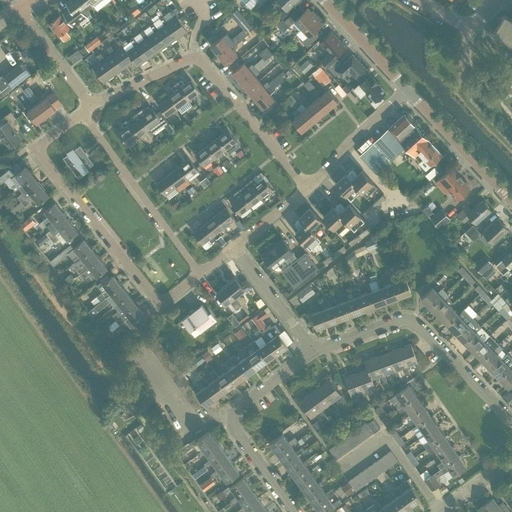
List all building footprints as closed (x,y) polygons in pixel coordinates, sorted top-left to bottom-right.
[(70,7),(63,12),(73,26),(91,13),(87,8),(81,0),(68,0),(66,2),(70,7)] [(299,0),(278,0),(286,8),(276,18),(279,22),(289,12),(288,11),(299,0)] [(229,5),(217,19),(223,24),(235,10),(229,5)] [(153,6),(148,10),(151,15),(157,11),(153,6)] [(283,19),(277,25),(283,32),(289,26),(293,23),(299,30),(299,31),(302,28),(316,15),(313,10),(311,11),(308,8),(305,11),(300,6),(284,21),(283,19)] [(170,12),(164,16),(169,22),(167,24),(177,39),(188,31),(178,17),(179,16),(177,14),(174,9),(170,12)] [(511,18),(505,14),(494,31),(511,42),(511,18)] [(51,24),(49,25),(54,32),(56,31),(60,36),(60,35),(64,41),(70,36),(66,30),(70,28),(60,15),(50,23),(51,24)] [(299,30),(296,33),(303,40),(303,41),(308,46),(323,31),(319,26),(322,23),(319,20),(320,19),(316,15),(302,28),(299,31),(299,30)] [(160,19),(154,23),(158,29),(157,31),(167,46),(177,39),(167,24),(169,22),(164,16),(161,18),(160,19)] [(243,29),(237,34),(242,39),(247,35),(245,32),(251,27),(244,18),(238,23),(243,29)] [(150,26),(144,30),(148,36),(147,38),(157,53),(167,46),(157,31),(158,29),(154,23),(150,26)] [(141,33),(134,37),(138,43),(137,45),(147,60),(157,53),(147,38),(148,36),(144,30),(141,33)] [(347,47),(332,31),(324,39),(323,38),(319,42),(328,53),(321,60),(321,61),(319,62),(326,69),(328,67),(337,59),(336,57),(338,55),(347,47)] [(222,36),(211,45),(218,54),(234,41),(232,39),(230,37),(227,32),(222,36)] [(237,34),(232,39),(234,41),(237,44),(242,39),(237,34)] [(98,36),(86,45),(90,50),(102,42),(98,36)] [(134,37),(131,40),(134,45),(127,50),(127,51),(134,61),(137,66),(147,60),(137,45),(138,43),(134,37)] [(121,48),(115,52),(113,53),(124,68),(134,61),(127,51),(127,50),(124,47),(126,46),(125,46),(123,42),(121,39),(117,42),(121,48)] [(258,43),(262,49),(268,44),(264,39),(258,43)] [(238,45),(237,44),(234,41),(218,54),(226,64),(238,54),(234,49),(238,45)] [(111,55),(105,59),(103,60),(113,75),(124,68),(113,53),(115,52),(111,46),(107,49),(111,55)] [(267,47),(259,53),(263,57),(265,56),(267,58),(273,53),(267,47)] [(28,48),(21,53),(27,61),(34,56),(28,48)] [(113,75),(103,60),(105,59),(101,53),(97,56),(101,62),(93,68),(97,73),(104,82),(113,75)] [(368,70),(353,54),(342,64),(337,59),(328,67),(336,75),(339,72),(343,76),(348,72),(357,81),(358,81),(360,78),(368,70)] [(267,58),(265,56),(263,57),(259,60),(264,66),(269,61),(267,58)] [(292,56),(288,60),(292,65),(296,61),(292,56)] [(308,58),(300,66),(305,72),(313,64),(308,58)] [(259,60),(253,65),(256,68),(258,71),(264,66),(259,60)] [(283,60),(280,63),(285,69),(288,66),(283,60)] [(0,94),(0,95),(1,96),(13,87),(12,87),(30,73),(22,62),(8,73),(4,76),(3,75),(1,77),(0,77),(0,94)] [(256,68),(253,65),(252,64),(248,67),(244,62),(232,72),(240,81),(256,68)] [(259,80),(255,76),(260,72),(258,71),(256,68),(240,81),(247,90),(259,80)] [(52,70),(42,78),(46,83),(55,75),(52,70)] [(323,86),(331,79),(323,70),(315,76),(323,86)] [(284,79),(280,73),(274,78),(278,84),(284,79)] [(354,89),(361,97),(368,90),(376,98),(371,102),(376,107),(384,99),(380,96),(386,91),(379,84),(379,83),(371,75),(371,76),(370,74),(363,81),(354,89)] [(278,84),(274,78),(268,83),(270,86),(272,89),(278,84)] [(314,85),(309,79),(303,84),(308,90),(314,85)] [(182,80),(177,84),(189,100),(200,92),(191,80),(185,85),(182,80)] [(259,80),(247,90),(255,99),(267,89),(270,86),(268,83),(266,81),(263,84),(259,80)] [(175,92),(169,96),(178,108),(189,100),(177,84),(172,87),(175,92)] [(30,86),(30,85),(23,90),(32,103),(38,98),(29,87),(30,86)] [(313,96),(319,91),(314,85),(308,90),(313,96)] [(339,85),(335,88),(343,96),(346,93),(339,85)] [(274,91),(272,89),(270,86),(267,89),(255,99),(263,108),(275,99),(270,94),(274,91)] [(319,91),(316,93),(319,97),(329,108),(338,100),(328,89),(323,93),(320,89),(318,91),(319,91)] [(351,90),(347,93),(353,100),(356,96),(351,90)] [(54,91),(41,101),(50,113),(63,104),(54,91)] [(167,116),(178,108),(169,96),(166,92),(161,95),(164,100),(158,104),(167,116)] [(296,100),(291,94),(286,99),(290,105),(296,100)] [(320,116),(329,108),(319,97),(310,104),(320,116)] [(295,110),(297,108),(300,105),(296,100),(290,105),(295,110)] [(37,123),(50,113),(41,101),(28,111),(37,123)] [(320,116),(310,104),(305,108),(302,104),(300,105),(297,108),(311,124),(320,116)] [(138,112),(150,129),(151,128),(154,132),(168,121),(160,111),(156,114),(152,108),(146,113),(143,109),(138,112)] [(297,108),(295,110),(293,112),(296,116),(292,120),(302,131),(311,124),(297,108)] [(0,133),(10,148),(21,139),(12,126),(18,122),(11,111),(3,117),(7,122),(0,127),(0,133)] [(139,137),(150,129),(138,112),(133,116),(136,120),(130,125),(139,137)] [(415,156),(419,153),(424,158),(419,163),(425,170),(431,165),(442,154),(405,113),(367,148),(360,155),(376,173),(401,150),(407,156),(411,152),(415,156)] [(125,129),(119,133),(128,146),(139,137),(130,125),(127,120),(122,124),(125,129)] [(170,123),(165,127),(169,131),(167,133),(169,136),(176,131),(170,123)] [(240,145),(228,130),(217,138),(226,150),(229,154),(240,145)] [(217,138),(206,147),(215,158),(226,150),(217,138)] [(87,164),(92,160),(81,144),(64,157),(77,176),(89,167),(87,164)] [(195,155),(204,167),(215,158),(206,147),(195,155)] [(199,171),(190,159),(179,167),(188,179),(199,171)] [(219,166),(215,169),(218,174),(223,171),(219,166)] [(16,184),(12,187),(15,191),(19,188),(34,176),(26,167),(11,178),(16,184)] [(179,167),(168,176),(177,187),(188,179),(179,167)] [(452,167),(436,182),(445,192),(448,189),(458,199),(471,187),(470,186),(471,185),(467,181),(466,182),(452,167)] [(8,170),(0,176),(0,184),(12,175),(8,170)] [(367,197),(377,187),(362,171),(357,175),(352,170),(347,175),(361,190),(367,197)] [(254,178),(249,181),(262,198),(273,190),(273,189),(267,181),(268,180),(262,172),(254,178)] [(351,200),(361,190),(347,175),(346,174),(336,183),(351,200)] [(41,186),(34,176),(19,188),(23,193),(17,197),(21,201),(41,186)] [(157,184),(166,196),(177,187),(168,176),(157,184)] [(206,177),(201,182),(204,186),(210,182),(206,177)] [(262,198),(249,181),(244,185),(248,190),(243,195),(251,206),(262,198)] [(48,195),(41,186),(21,201),(21,202),(10,210),(13,215),(19,209),(20,210),(34,198),(38,203),(48,195)] [(192,186),(188,190),(192,196),(197,192),(192,186)] [(251,206),(243,195),(238,190),(234,194),(237,199),(231,204),(240,215),(251,206)] [(467,205),(457,213),(464,221),(469,217),(475,224),(491,210),(487,205),(488,204),(485,201),(484,201),(482,200),(471,209),(467,205)] [(39,232),(52,221),(63,213),(55,203),(44,211),(48,216),(39,224),(35,227),(39,232)] [(335,208),(349,223),(349,224),(355,230),(365,220),(350,204),(345,208),(340,203),(335,208)] [(425,203),(421,207),(426,213),(428,215),(433,211),(431,209),(427,205),(425,203)] [(339,233),(349,224),(349,223),(335,208),(334,207),(324,217),(339,233)] [(226,208),(215,216),(224,227),(235,219),(226,208)] [(300,217),(301,219),(301,218),(315,233),(325,224),(310,208),(300,217)] [(442,208),(431,218),(440,227),(450,218),(442,208)] [(43,236),(46,241),(47,241),(70,222),(63,213),(52,221),(56,225),(43,236)] [(215,216),(205,225),(214,236),(224,227),(215,216)] [(28,218),(20,224),(24,229),(32,222),(28,218)] [(301,218),(301,219),(295,223),(300,229),(296,233),(311,249),(321,239),(315,233),(301,218)] [(498,218),(483,232),(494,243),(508,229),(498,218)] [(240,219),(235,223),(241,230),(245,226),(240,219)] [(78,231),(70,222),(47,241),(46,241),(43,243),(46,248),(49,244),(50,246),(59,238),(63,243),(78,231)] [(473,224),(465,231),(474,240),(481,233),(473,224)] [(202,245),(214,236),(205,225),(194,233),(202,245)] [(221,236),(217,239),(221,245),(225,242),(221,236)] [(376,237),(365,241),(369,251),(380,246),(376,237)] [(50,261),(53,266),(54,265),(69,254),(75,262),(81,257),(92,249),(84,240),(74,248),(71,244),(50,261)] [(293,263),(283,271),(294,287),(319,269),(306,252),(298,259),(293,253),(293,252),(284,240),(264,256),(273,268),(289,257),(293,263)] [(365,245),(354,250),(357,257),(368,252),(365,245)] [(75,262),(72,264),(79,274),(99,258),(92,249),(81,257),(75,262)] [(511,249),(496,265),(504,274),(511,266),(511,249)] [(354,250),(344,257),(347,265),(357,257),(354,250)] [(107,268),(99,258),(79,274),(77,276),(81,280),(82,279),(83,279),(88,274),(92,279),(97,276),(107,268)] [(480,261),(475,266),(481,273),(492,264),(487,259),(482,263),(480,261)] [(458,270),(463,275),(467,272),(462,266),(458,270)] [(396,282),(394,282),(399,297),(412,293),(406,278),(408,278),(405,270),(400,271),(403,279),(396,282)] [(442,271),(434,278),(439,284),(447,276),(442,271)] [(467,272),(463,275),(468,281),(472,277),(467,272)] [(71,273),(64,279),(68,283),(75,278),(71,273)] [(384,286),(382,287),(387,302),(399,297),(394,282),(396,282),(393,274),(391,275),(389,276),(391,283),(384,286)] [(97,296),(92,300),(96,305),(101,301),(120,285),(113,276),(103,284),(101,281),(97,285),(102,292),(97,296)] [(236,278),(226,286),(241,305),(246,301),(243,296),(241,297),(239,294),(245,289),(236,278)] [(377,280),(369,283),(372,291),(370,291),(375,306),(387,302),(382,287),(384,286),(381,278),(377,280)] [(368,292),(361,295),(358,296),(364,310),(375,306),(370,291),(372,291),(369,283),(365,285),(368,292)] [(110,301),(114,306),(128,295),(120,285),(101,301),(105,306),(110,301)] [(309,285),(297,294),(303,302),(315,293),(309,285)] [(479,285),(475,288),(479,294),(484,290),(479,285)] [(217,293),(225,304),(224,304),(227,308),(228,308),(232,313),(241,305),(226,286),(217,293)] [(347,300),(352,315),(364,310),(358,296),(361,295),(358,287),(353,289),(356,296),(349,299),(347,300)] [(432,287),(421,298),(430,307),(446,292),(442,288),(437,292),(432,287)] [(492,299),(484,290),(479,294),(488,303),(490,301),(492,299)] [(344,301),(337,304),(335,305),(340,319),(352,315),(347,300),(349,299),(346,292),(342,293),(344,301)] [(450,295),(446,292),(430,307),(439,316),(450,305),(453,302),(448,297),(450,295)] [(490,301),(498,310),(506,302),(498,294),(492,299),(490,301)] [(112,316),(116,320),(136,304),(128,295),(114,306),(118,311),(112,315),(112,316)] [(329,298),(332,305),(325,308),(323,309),(328,323),(340,319),(335,305),(337,304),(334,296),(329,298)] [(316,328),(328,323),(323,309),(325,308),(322,300),(318,302),(321,310),(311,313),(316,328)] [(511,308),(506,302),(498,310),(503,315),(503,316),(506,319),(510,315),(511,313),(511,308)] [(143,314),(136,304),(116,320),(120,324),(125,320),(130,326),(131,327),(133,327),(135,327),(136,327),(142,322),(138,318),(143,314)] [(188,327),(187,328),(193,337),(216,320),(211,313),(209,314),(202,305),(183,319),(188,327)] [(450,305),(439,316),(447,325),(463,309),(459,305),(454,310),(450,305)] [(95,306),(89,310),(93,315),(98,311),(95,306)] [(463,309),(447,325),(456,334),(472,318),(463,309)] [(264,310),(252,318),(260,329),(263,334),(265,332),(270,339),(268,340),(278,353),(288,346),(279,333),(280,332),(276,326),(275,325),(271,328),(269,325),(267,326),(262,319),(267,315),(264,310)] [(233,313),(227,317),(235,326),(240,323),(233,313)] [(472,318),(456,334),(464,343),(480,327),(472,318)] [(490,336),(493,332),(485,324),(481,327),(490,336)] [(480,327),(464,343),(473,351),(484,341),(489,336),(484,331),(480,327)] [(242,328),(235,333),(238,338),(246,333),(242,328)] [(258,337),(255,340),(260,347),(258,348),(267,361),(278,353),(268,340),(270,339),(265,332),(263,334),(258,337)] [(145,339),(148,344),(157,338),(154,333),(145,339)] [(157,338),(148,344),(152,349),(161,343),(157,338)] [(251,343),(245,347),(250,354),(248,355),(257,368),(267,361),(258,348),(260,347),(255,340),(251,343)] [(484,341),(473,351),(482,360),(493,350),(499,344),(495,340),(489,345),(484,341)] [(411,342),(398,347),(405,365),(408,365),(415,362),(418,370),(422,368),(419,360),(418,361),(411,342)] [(164,347),(161,343),(152,349),(155,353),(164,347)] [(218,343),(212,348),(216,354),(223,349),(218,343)] [(503,348),(499,344),(493,350),(482,360),(490,369),(501,359),(497,354),(503,348)] [(167,352),(164,347),(155,353),(158,358),(167,352)] [(239,362),(238,363),(247,375),(257,368),(248,355),(250,354),(245,347),(241,350),(246,357),(239,362)] [(394,370),(396,369),(403,366),(406,374),(411,373),(408,365),(405,365),(398,347),(387,351),(394,370)] [(208,351),(202,355),(207,362),(213,358),(208,351)] [(399,377),(396,369),(394,370),(387,351),(376,355),(383,374),(385,373),(392,371),(395,378),(399,377)] [(167,352),(158,358),(162,363),(171,357),(167,352)] [(491,369),(490,371),(493,374),(495,374),(499,378),(511,365),(511,358),(507,353),(501,359),(490,369),(491,369)] [(237,383),(247,375),(238,363),(239,362),(234,355),(230,357),(235,364),(229,369),(228,370),(237,383)] [(388,381),(385,373),(383,374),(376,355),(364,360),(367,368),(372,378),(381,375),(384,383),(388,381)] [(162,363),(165,368),(174,361),(171,357),(162,363)] [(174,361),(165,368),(168,372),(177,366),(174,361)] [(225,372),(219,376),(217,377),(226,390),(237,383),(228,370),(229,369),(224,362),(220,365),(225,372)] [(508,387),(511,382),(511,365),(499,378),(508,387)] [(168,372),(172,377),(181,370),(177,366),(168,372)] [(367,368),(356,372),(363,392),(365,391),(373,388),(375,395),(379,394),(376,386),(374,386),(372,378),(367,368)] [(215,379),(209,384),(207,385),(216,397),(226,390),(217,377),(219,376),(214,369),(210,372),(215,379)] [(184,375),(183,373),(181,370),(172,377),(175,381),(184,375)] [(352,396),(361,392),(364,400),(368,398),(365,391),(363,392),(356,372),(344,377),(352,396)] [(187,379),(184,375),(175,381),(178,386),(187,379)] [(197,392),(198,394),(201,398),(204,403),(206,405),(216,397),(207,385),(209,384),(204,377),(200,380),(205,387),(197,392)] [(178,386),(182,390),(191,384),(187,379),(178,386)] [(329,379),(319,387),(331,403),(332,401),(339,397),(344,403),(347,401),(342,394),(341,395),(329,379)] [(182,390),(185,395),(194,389),(191,384),(182,390)] [(395,404),(397,408),(416,395),(414,392),(414,389),(412,386),(409,385),(396,394),(400,400),(395,404)] [(309,394),(321,410),(322,409),(329,404),(334,411),(337,408),(332,401),(331,403),(319,387),(309,394)] [(194,389),(185,395),(189,400),(198,394),(197,392),(194,389)] [(192,404),(201,398),(198,394),(189,400),(192,404)] [(327,415),(322,409),(321,410),(309,394),(299,401),(311,417),(319,411),(324,418),(326,417),(327,415)] [(401,412),(406,408),(410,414),(423,405),(416,395),(397,408),(401,412)] [(195,409),(204,403),(201,398),(192,404),(195,409)] [(381,405),(374,409),(377,413),(382,419),(386,416),(388,415),(381,405)] [(430,415),(423,405),(410,414),(418,424),(430,415)] [(430,415),(418,424),(425,434),(438,425),(437,425),(438,422),(435,419),(433,418),(430,415)] [(391,422),(386,416),(382,419),(386,425),(391,422)] [(380,428),(374,419),(368,423),(375,432),(380,428)] [(317,420),(312,424),(316,429),(321,426),(317,420)] [(367,422),(362,425),(370,435),(375,432),(368,423),(367,422)] [(370,435),(362,425),(357,428),(365,439),(370,435)] [(423,444),(426,449),(445,435),(438,425),(425,434),(429,440),(423,444)] [(357,428),(353,432),(360,442),(365,439),(357,428)] [(396,430),(392,433),(396,440),(401,436),(396,430)] [(192,447),(198,442),(203,448),(204,450),(217,441),(209,431),(197,439),(196,438),(189,443),(175,452),(179,457),(192,448),(192,447)] [(353,432),(348,435),(355,446),(360,442),(353,432)] [(282,433),(282,434),(269,443),(277,453),(290,444),(291,445),(298,441),(295,437),(288,442),(284,435),(282,433)] [(138,435),(133,439),(137,444),(142,440),(138,435)] [(350,449),(355,446),(348,435),(343,439),(350,449)] [(435,449),(439,455),(452,446),(445,435),(426,449),(429,453),(435,449)] [(405,442),(401,436),(396,440),(400,446),(405,442)] [(350,449),(343,439),(338,442),(346,452),(350,449)] [(224,452),(217,441),(204,450),(203,448),(196,453),(199,457),(206,452),(211,459),(212,461),(224,452)] [(338,442),(334,445),(341,455),(346,452),(338,442)] [(295,452),(291,445),(290,444),(277,453),(284,463),(297,454),(298,456),(305,451),(302,447),(295,452)] [(329,449),(336,459),(341,455),(334,445),(329,449)] [(452,446),(439,455),(443,460),(437,464),(441,469),(459,456),(452,446)] [(410,450),(406,454),(410,460),(415,456),(410,450)] [(391,451),(386,454),(393,463),(397,460),(391,451)] [(213,462),(218,469),(219,471),(232,462),(224,452),(212,461),(211,459),(204,464),(206,467),(213,462)] [(292,473),(304,464),(306,466),(312,461),(310,457),(303,462),(298,456),(297,454),(284,463),(292,473)] [(386,454),(381,457),(388,467),(393,463),(386,454)] [(419,463),(415,456),(410,460),(414,466),(419,463)] [(459,456),(441,469),(444,473),(448,479),(454,475),(466,466),(459,456)] [(376,461),(383,470),(388,467),(381,457),(376,461)] [(379,474),(383,470),(376,461),(372,464),(379,474)] [(232,462),(219,471),(218,469),(211,474),(214,478),(221,473),(227,481),(239,472),(232,462)] [(317,468),(311,473),(306,466),(304,464),(292,473),(299,483),(312,474),(313,477),(320,472),(317,468)] [(367,468),(374,477),(379,474),(372,464),(367,468)] [(370,480),(374,477),(367,468),(363,471),(370,480)] [(424,479),(430,475),(431,475),(427,469),(420,474),(424,479)] [(441,469),(434,474),(436,478),(444,473),(441,469)] [(363,471),(358,474),(365,484),(370,480),(363,471)] [(433,473),(431,475),(430,475),(424,479),(432,490),(441,484),(436,478),(434,474),(433,473)] [(318,483),(313,477),(312,474),(299,483),(307,494),(319,485),(321,487),(325,483),(327,482),(325,478),(318,483)] [(358,474),(353,478),(360,487),(365,484),(358,474)] [(232,489),(237,495),(238,497),(251,488),(243,478),(231,486),(230,485),(223,490),(225,493),(226,494),(232,489)] [(355,491),(360,487),(353,478),(348,481),(355,491)] [(409,488),(403,493),(401,494),(410,506),(420,499),(412,487),(413,486),(408,479),(404,481),(409,488)] [(205,481),(200,485),(204,490),(209,487),(205,481)] [(347,482),(342,486),(348,494),(353,491),(347,482)] [(307,494),(314,504),(327,495),(328,497),(335,492),(332,488),(330,490),(325,483),(321,487),(319,485),(307,494)] [(402,511),(410,506),(401,494),(403,493),(398,486),(394,489),(399,496),(393,500),(391,502),(398,511),(402,511)] [(446,495),(441,487),(434,491),(440,499),(446,495)] [(251,488),(238,497),(237,495),(230,500),(233,504),(240,499),(245,506),(246,508),(258,499),(251,488)] [(223,489),(216,494),(220,500),(226,495),(226,494),(225,493),(223,490),(223,489)] [(389,503),(383,508),(381,509),(382,511),(398,511),(391,502),(393,500),(388,493),(384,496),(389,503)] [(333,503),(328,497),(327,495),(314,504),(319,511),(326,511),(334,506),(335,508),(342,502),(339,498),(333,503)] [(511,511),(505,504),(500,508),(493,498),(479,509),(480,511),(511,511)] [(243,511),(247,510),(248,511),(260,511),(266,509),(258,499),(246,508),(245,506),(238,511),(243,511)] [(374,504),(367,509),(369,511),(382,511),(381,509),(383,508),(378,501),(374,504)]
